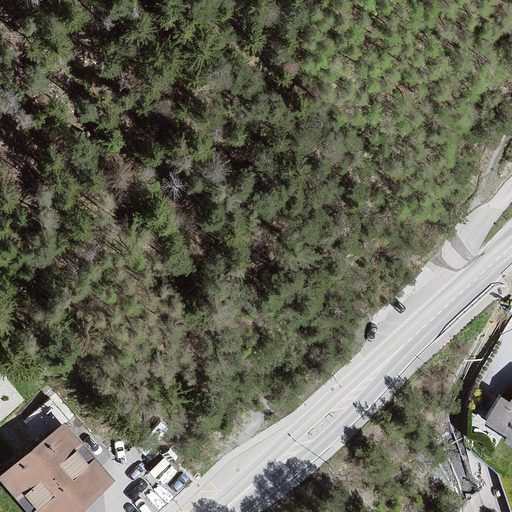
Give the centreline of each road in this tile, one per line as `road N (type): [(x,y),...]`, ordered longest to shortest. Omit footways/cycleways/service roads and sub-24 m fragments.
road 1 (residential): [(475,511),(459,413),(511,301)]
road 2 (secondary): [(249,487),(336,429),(402,347)]
road 3 (secondary): [(402,347),(305,421),(249,487)]
road 4 (secondary): [(511,245),(402,347)]
